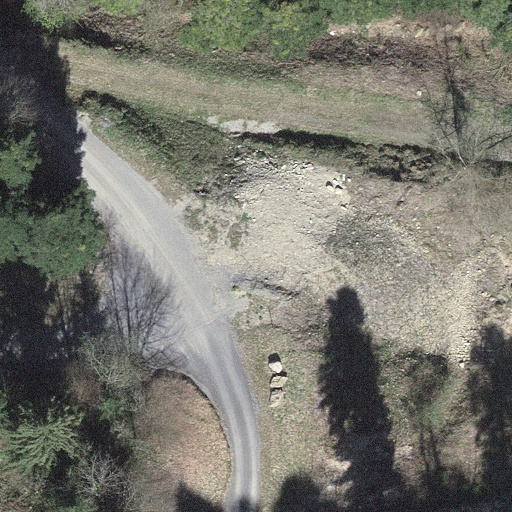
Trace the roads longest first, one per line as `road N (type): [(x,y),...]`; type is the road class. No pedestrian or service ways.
road 1 (track): [(511,137),(0,59)]
road 2 (track): [(153,277),(191,317),(236,396),(240,511)]
road 3 (track): [(0,82),(135,206),(156,246),(153,277)]
road 4 (track): [(0,351),(91,346),(128,319),(153,277)]
